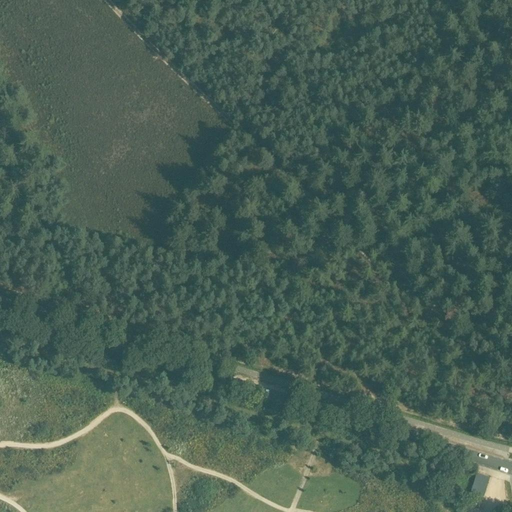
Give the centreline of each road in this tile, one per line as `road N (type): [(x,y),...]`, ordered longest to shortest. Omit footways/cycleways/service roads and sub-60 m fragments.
road 1 (primary): [(511,469),(0,314)]
road 2 (track): [(511,440),(0,289)]
road 3 (track): [(107,0),(411,303),(511,299)]
road 4 (track): [(444,511),(386,454),(0,338)]
